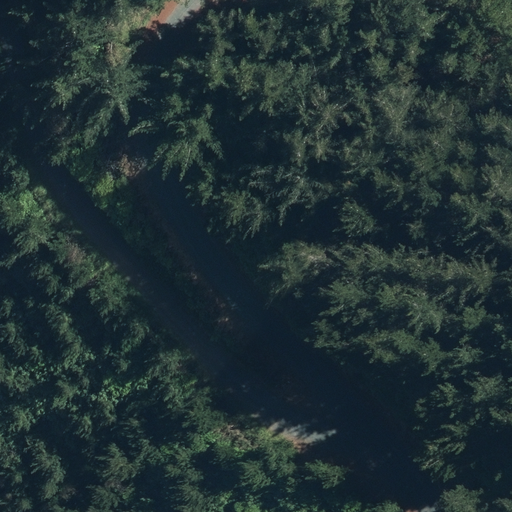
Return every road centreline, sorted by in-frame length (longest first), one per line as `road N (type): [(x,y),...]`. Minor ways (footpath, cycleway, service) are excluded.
road 1 (track): [(395,511),(313,386),(147,228),(156,86),(197,0)]
road 2 (track): [(147,228),(77,156),(14,0)]
